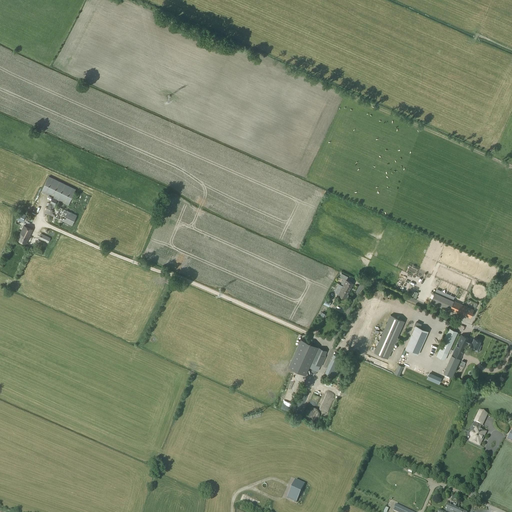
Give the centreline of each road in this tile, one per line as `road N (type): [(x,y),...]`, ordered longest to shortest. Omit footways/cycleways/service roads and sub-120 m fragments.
road 1 (track): [(325,341),(54,229)]
road 2 (residential): [(511,343),(365,279),(336,336),(325,341)]
